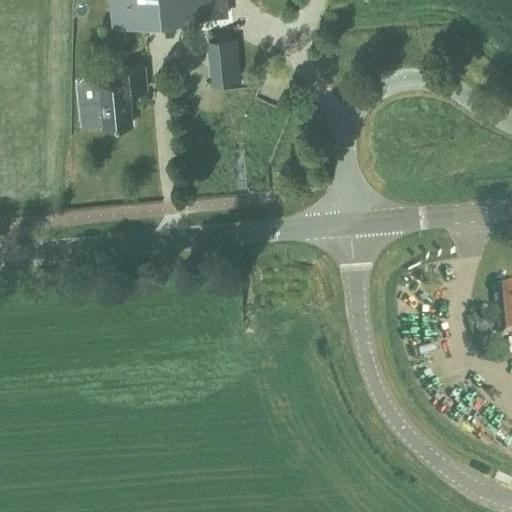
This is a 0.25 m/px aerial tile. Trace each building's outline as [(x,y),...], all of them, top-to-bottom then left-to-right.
[(109,0),(112,25),(226,14),(225,0),(109,0)] [(207,40),(212,85),(242,81),(237,37),(207,40)] [(114,69),(115,84),(99,85),(103,127),(131,124),(128,91),(146,89),(143,66),(114,69)] [(448,138),(449,155),(462,154),(461,138),(448,138)] [(501,337),(511,337),(511,336),(511,290),(497,292),(501,337)]
